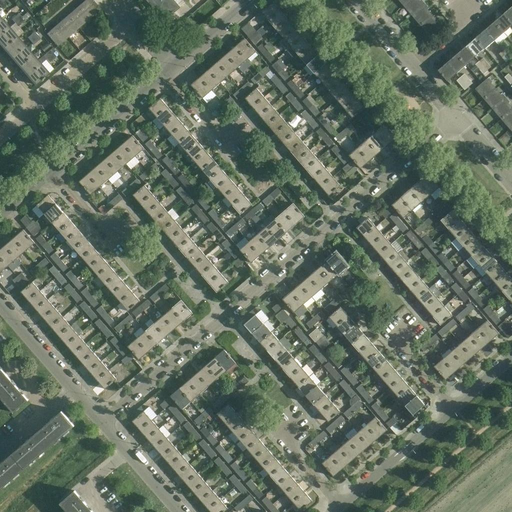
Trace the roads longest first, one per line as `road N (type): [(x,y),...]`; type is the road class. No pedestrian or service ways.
road 1 (residential): [(103,422),(457,117)]
road 2 (residential): [(103,422),(0,307)]
road 3 (residential): [(54,171),(165,76)]
road 4 (residential): [(339,506),(450,411)]
road 5 (residential): [(34,108),(133,21)]
